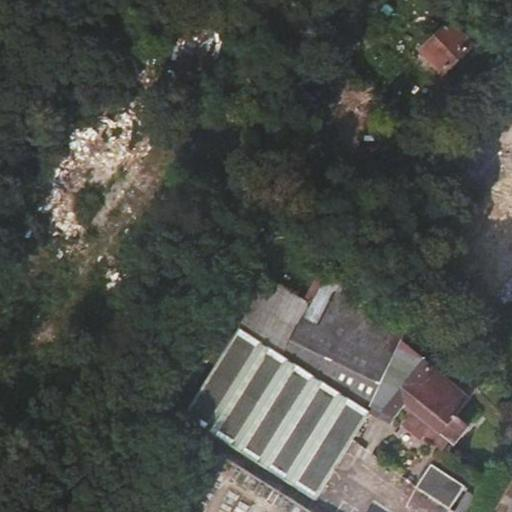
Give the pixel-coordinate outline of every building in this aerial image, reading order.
[(309,45),(336,0),(335,0),(309,0),(292,35),(297,38),(309,45)] [(232,22),(195,5),(181,34),(217,52),(232,22)] [(472,48),(450,26),(423,52),(444,74),(472,48)] [(251,42),(234,36),(217,82),(258,100),(272,64),(247,54),(251,42)] [(311,77),(324,55),(309,45),(297,38),(284,63),(280,61),(264,100),(293,114),(311,77)] [(105,144),(51,225),(74,240),(128,160),(105,144)] [(370,407),(399,345),(407,329),(342,296),(356,268),(334,258),(301,321),(270,307),(254,339),(367,412),(370,407)] [(313,500),(369,413),(367,412),(254,339),(238,329),(184,418),(313,500)] [(456,419),(421,389),(434,374),(399,345),(370,407),(395,420),(404,409),(414,417),(428,428),(452,448),(468,430),(456,419)] [(468,403),(434,374),(421,389),(456,419),(468,403)] [(417,440),(428,428),(414,417),(403,429),(417,440)] [(464,488),(430,467),(415,489),(448,510),(464,488)] [(470,511),(477,501),(466,494),(454,511),(470,511)]
